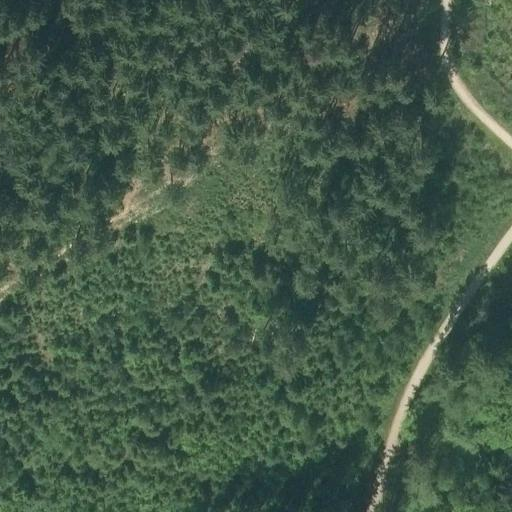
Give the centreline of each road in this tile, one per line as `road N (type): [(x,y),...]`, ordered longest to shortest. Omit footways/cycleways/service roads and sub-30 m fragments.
road 1 (track): [(511,233),(414,382),(373,511)]
road 2 (track): [(511,144),(491,130),(454,74),(447,0)]
